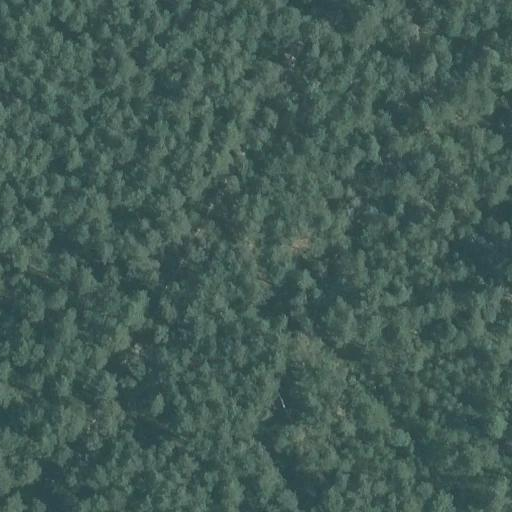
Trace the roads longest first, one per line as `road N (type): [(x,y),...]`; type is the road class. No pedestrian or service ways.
road 1 (track): [(44,511),(327,0)]
road 2 (track): [(511,254),(394,178),(410,0)]
